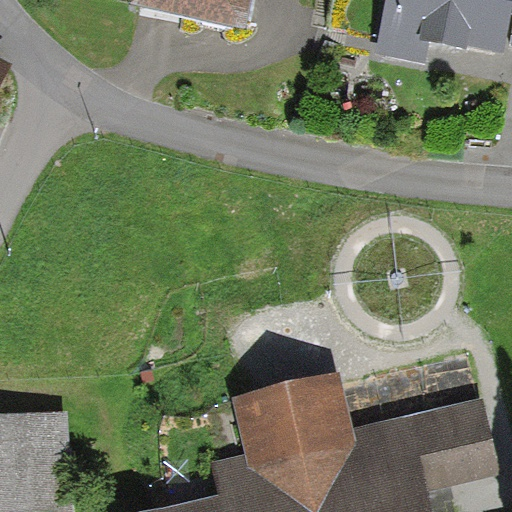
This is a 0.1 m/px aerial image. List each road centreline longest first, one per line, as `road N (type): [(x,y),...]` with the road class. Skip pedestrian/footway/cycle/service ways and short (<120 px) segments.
road 1 (residential): [(511,188),(395,177),(231,143),(72,88)]
road 2 (residential): [(0,203),(72,88)]
